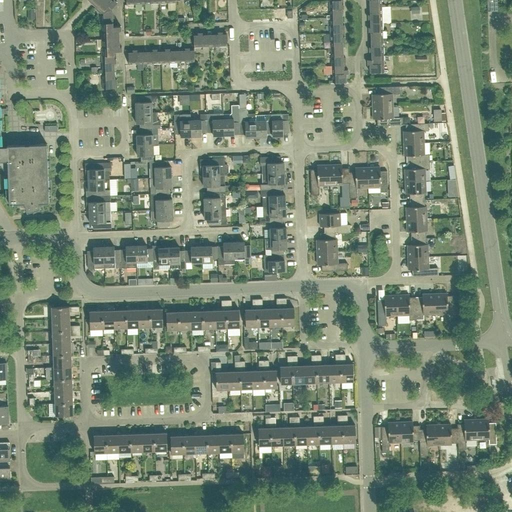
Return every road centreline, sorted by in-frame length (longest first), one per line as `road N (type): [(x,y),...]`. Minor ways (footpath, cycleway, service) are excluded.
road 1 (tertiary): [(500,318),(454,0)]
road 2 (residential): [(84,422),(188,419),(208,399),(205,366),(188,356),(101,359),(83,379)]
road 3 (residential): [(303,285),(92,293),(79,283),(73,236)]
road 4 (residential): [(299,148),(189,156),(188,231)]
road 5 (residential): [(21,429),(24,476),(43,487),(86,485),(84,422)]
road 6 (residential): [(303,285),(299,148)]
road 7 (residential): [(72,95),(70,34),(10,36)]
road 8 (residential): [(72,95),(12,97),(10,36)]
road 9 (residential): [(396,280),(393,159)]
road 10 (residential): [(234,26),(242,89),(298,88)]
